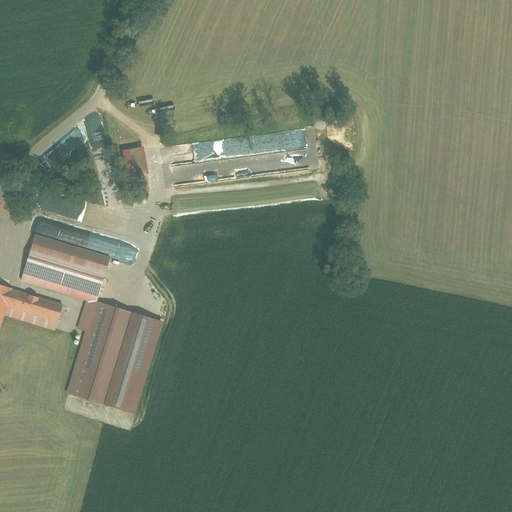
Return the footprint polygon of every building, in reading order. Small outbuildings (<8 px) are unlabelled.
[(18,152),(0,146),(0,177),(10,180),(18,152)] [(43,211),(58,214),(62,195),(47,192),(43,211)] [(96,297),(110,252),(36,229),(22,274),(88,294),(96,297)] [(64,299),(0,279),(0,316),(5,301),(59,317),(64,299)] [(96,297),(88,294),(79,323),(86,326),(81,344),(67,388),(72,390),(108,401),(136,309),(96,297)]
